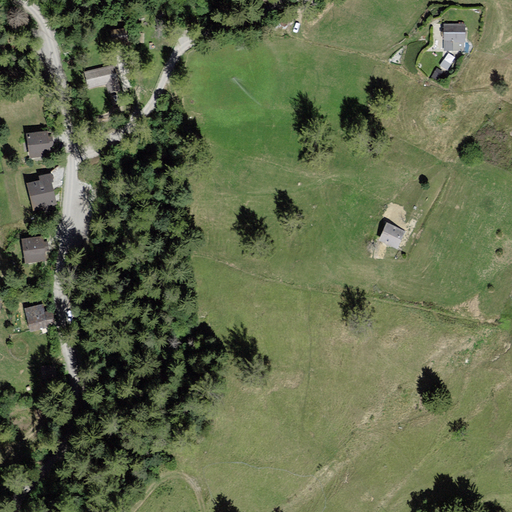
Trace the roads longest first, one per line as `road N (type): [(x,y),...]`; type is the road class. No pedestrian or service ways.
road 1 (track): [(16,511),(23,486),(59,454),(81,394),(66,324),(77,176)]
road 2 (track): [(77,176),(49,46)]
